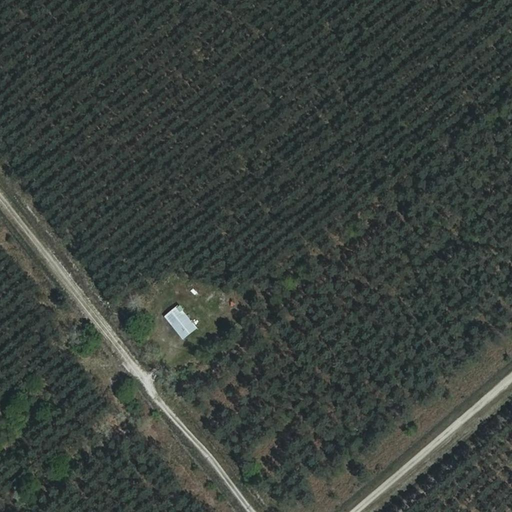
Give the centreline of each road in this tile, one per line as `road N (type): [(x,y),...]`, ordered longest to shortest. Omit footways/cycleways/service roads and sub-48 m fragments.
road 1 (track): [(0,191),(254,511)]
road 2 (track): [(355,511),(511,380)]
